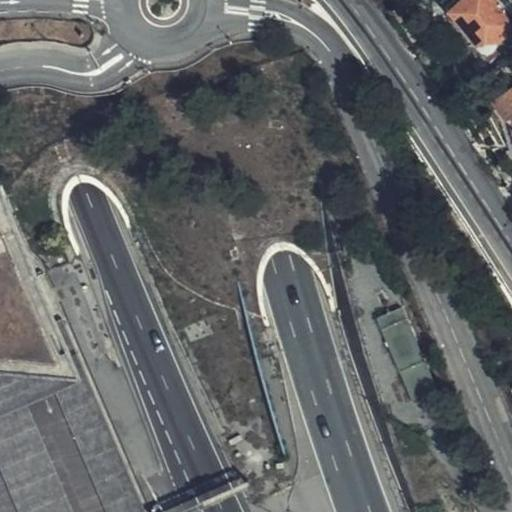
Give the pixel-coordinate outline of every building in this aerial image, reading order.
[(465,0),(449,14),(483,54),(495,45),(511,30),(511,25),(495,5),(497,2),(495,0),(465,0)] [(483,54),(496,69),(506,56),(495,45),(483,54)] [(430,79),(452,64),(440,46),(418,62),(430,79)] [(511,91),(495,104),(508,122),(511,120),(511,91)] [(0,511),(145,511),(86,374),(43,276),(38,278),(0,190),(0,511)]
